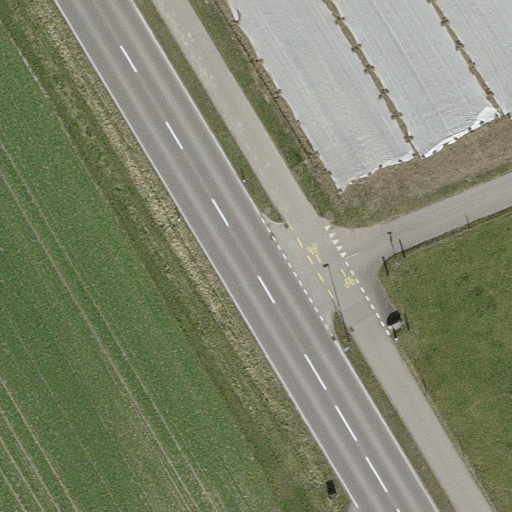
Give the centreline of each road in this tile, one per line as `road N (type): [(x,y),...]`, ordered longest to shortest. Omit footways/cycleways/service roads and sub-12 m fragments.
road 1 (primary): [(96,0),(271,294)]
road 2 (residential): [(271,294),(320,261),(511,185)]
road 3 (primary): [(271,294),(400,511)]
